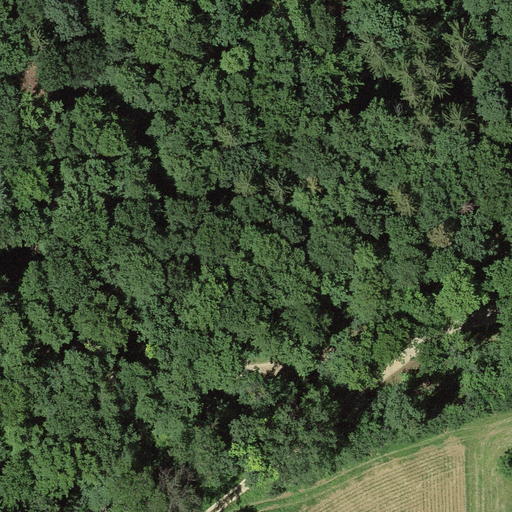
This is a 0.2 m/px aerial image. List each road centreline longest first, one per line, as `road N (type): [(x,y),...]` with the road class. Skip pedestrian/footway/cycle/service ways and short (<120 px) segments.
road 1 (track): [(0,366),(67,378),(247,373),(437,327),(511,318)]
road 2 (track): [(437,327),(227,511)]
road 3 (track): [(11,255),(46,202),(47,144),(0,31)]
road 4 (track): [(0,250),(11,255),(67,378)]
